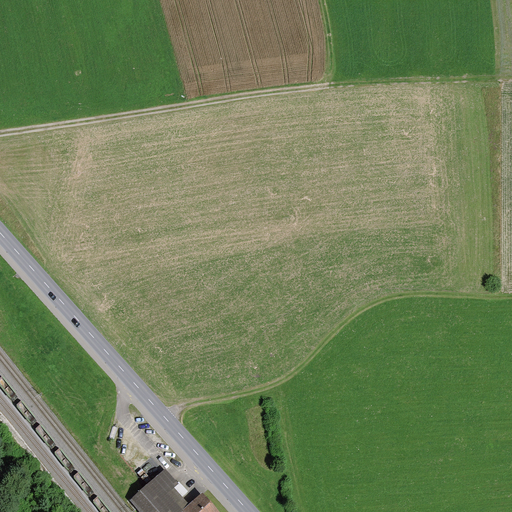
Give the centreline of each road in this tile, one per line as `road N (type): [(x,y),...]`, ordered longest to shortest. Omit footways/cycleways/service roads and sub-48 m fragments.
road 1 (track): [(511,293),(377,301),(300,372),(167,419)]
road 2 (secondary): [(0,232),(248,511)]
road 3 (track): [(0,136),(328,87)]
